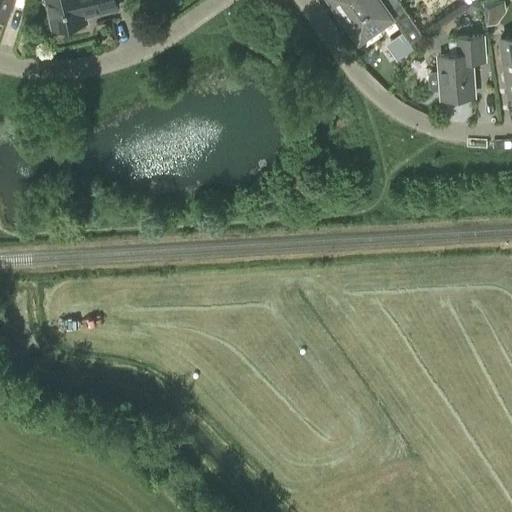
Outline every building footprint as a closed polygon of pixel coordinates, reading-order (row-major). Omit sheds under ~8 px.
[(11,0),(0,0),(0,16),(6,18),(11,0)] [(86,20),(85,15),(80,0),(46,0),(53,28),(86,20)] [(115,0),(80,0),(85,15),(117,8),(115,0)] [(330,0),(359,41),(392,17),(413,47),(421,33),(399,1),(388,9),(381,0),(330,0)] [(478,0),(473,0),(468,3),(471,8),(478,10),(483,7),(478,0)] [(496,22),(505,10),(503,0),(499,0),(482,3),(486,24),(496,22)] [(429,86),(435,90),(442,89),(442,97),(473,95),(470,61),(485,60),(483,35),(457,37),(459,54),(439,55),(441,71),(433,71),(430,73),(428,76),(429,86)] [(511,36),(500,38),(509,92),(511,91),(511,36)]
